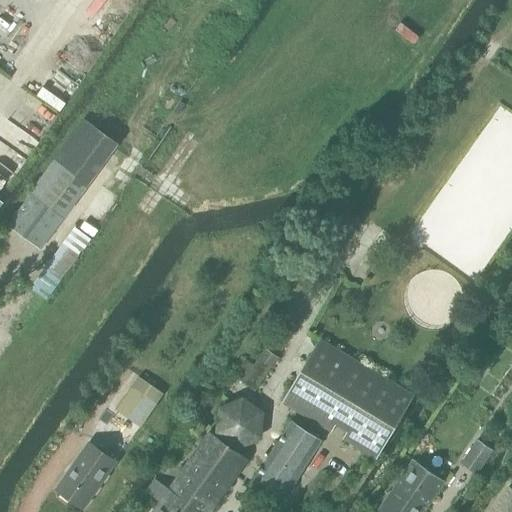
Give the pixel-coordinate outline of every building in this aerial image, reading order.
[(43,248),(119,143),(84,118),(32,189),(35,192),(12,225),(43,248)] [(46,270),(42,267),(29,286),(48,300),(90,240),(74,229),(46,270)] [(336,425),(348,431),(345,436),(376,455),(412,394),(320,340),(284,401),(333,429),(336,425)] [(254,365),(246,360),(235,376),(256,391),(280,358),(267,348),(254,365)] [(104,416),(115,424),(122,414),(141,428),(165,394),(140,376),(115,410),(110,407),(104,416)] [(243,398),(220,408),(218,433),(238,448),(261,438),(264,413),(243,398)] [(281,505),(322,441),(292,422),(251,486),(281,505)] [(147,493),(162,502),(154,511),(210,511),(247,461),(210,435),(173,487),(169,485),(167,488),(156,480),(147,493)] [(478,475),(494,450),(478,439),(461,464),(478,475)] [(117,462),(90,443),(57,490),(84,509),(117,462)] [(423,511),(445,480),(414,459),(377,511),(423,511)] [(511,511),(511,490),(508,488),(491,511),(511,511)]
